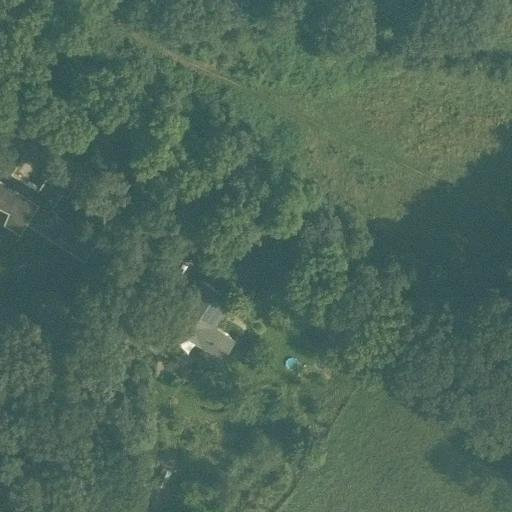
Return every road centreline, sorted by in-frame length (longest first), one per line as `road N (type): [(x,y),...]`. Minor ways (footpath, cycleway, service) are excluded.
road 1 (residential): [(511,375),(186,153)]
road 2 (unclassified): [(186,153),(0,27)]
